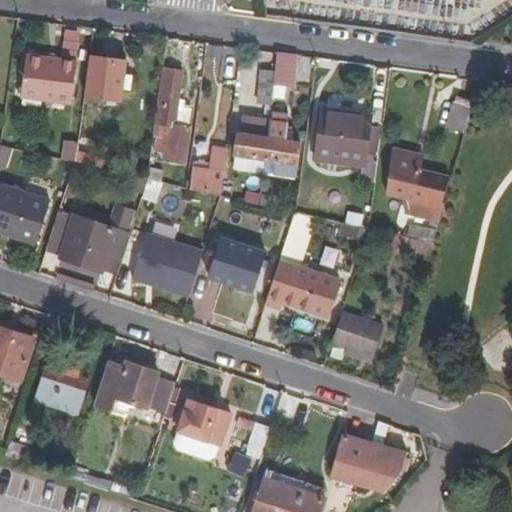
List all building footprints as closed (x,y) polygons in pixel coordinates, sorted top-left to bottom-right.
[(66,28),(65,54),(88,55),(89,29),(66,28)] [(291,87),(295,55),(276,52),(274,70),(272,85),(291,87)] [(71,102),(77,60),(26,54),(21,95),(71,102)] [(122,101),(128,60),(90,55),(84,95),(122,101)] [(182,157),(186,129),(182,128),(174,128),(177,108),(182,71),(162,69),(152,145),(166,146),(164,155),(182,157)] [(272,85),(274,70),(259,69),(255,101),(270,103),(272,85)] [(461,132),(471,99),(454,94),(444,128),(461,132)] [(373,179),(380,126),(367,125),(368,112),(317,106),(312,159),(360,165),(359,178),(373,179)] [(182,128),(185,109),(177,108),(174,128),(182,128)] [(264,160),(268,125),(268,121),(244,118),(242,133),(238,133),(234,155),(236,156),(235,170),(251,172),(252,158),(264,160)] [(293,177),(297,142),(283,141),(285,127),(268,125),(264,160),(262,173),(293,177)] [(64,158),(75,161),(77,148),(77,145),(66,143),(64,158)] [(0,166),(6,168),(12,146),(1,144),(0,146),(0,166)] [(222,195),(228,148),(208,145),(206,163),(190,161),(186,189),(220,197),(221,198),(222,195)] [(445,177),(419,169),(424,155),(392,147),(388,189),(410,196),(409,202),(431,209),(429,216),(439,220),(444,204),(438,202),(445,177)] [(77,148),(75,161),(97,166),(101,168),(103,169),(106,159),(81,154),(82,149),(77,148)] [(143,191),(147,179),(132,176),(128,190),(143,193),(143,191)] [(167,184),(147,179),(143,191),(164,196),(167,184)] [(0,232),(34,244),(50,197),(2,181),(0,187),(0,232)] [(350,207),(353,190),(318,183),(314,201),(350,207)] [(150,223),(154,206),(140,202),(137,211),(134,218),(150,223)] [(431,209),(409,202),(406,210),(429,216),(431,209)] [(108,225),(130,233),(134,218),(137,211),(115,204),(108,225)] [(195,235),(200,218),(154,206),(150,223),(195,235)] [(60,258),(75,215),(60,209),(46,253),(60,258)] [(328,317),(340,282),(299,267),(314,216),(294,211),(265,303),(278,308),(280,300),(328,317)] [(116,274),(130,233),(108,225),(75,215),(60,258),(101,272),(102,269),(116,274)] [(411,224),(410,234),(398,233),(396,264),(433,266),(435,225),(411,224)] [(145,233),(130,278),(188,297),(202,252),(145,233)] [(251,294),(264,256),(219,241),(207,279),(251,294)] [(321,263),(337,268),(343,249),(327,244),(321,263)] [(101,272),(60,258),(58,265),(99,279),(101,272)] [(363,356),(373,324),(339,313),(326,355),(337,360),(341,348),(363,356)] [(0,371),(22,379),(34,338),(0,327),(0,371)] [(156,375),(157,371),(127,361),(125,367),(107,362),(93,405),(111,411),(116,396),(147,406),(156,375)] [(78,414),(89,380),(77,376),(61,371),(46,366),(35,401),(78,414)] [(63,366),(61,371),(77,376),(79,371),(63,366)] [(166,412),(175,381),(156,375),(147,406),(166,412)] [(220,444),(228,419),(214,415),(216,408),(188,398),(177,431),(220,444)] [(237,425),(252,430),(255,421),(240,416),(237,425)] [(384,492),(399,469),(404,453),(380,446),(387,424),(378,420),(371,443),(346,434),(343,433),(331,474),(384,492)] [(262,452),(270,426),(255,421),(252,430),(247,447),(262,452)] [(9,442),(3,457),(22,463),(27,448),(9,442)] [(243,476),(251,458),(236,451),(227,469),(243,476)] [(122,486),(102,479),(100,479),(72,470),(69,479),(137,501),(140,493),(124,489),(122,486)] [(320,511),(324,499),(254,476),(242,511),(320,511)]
